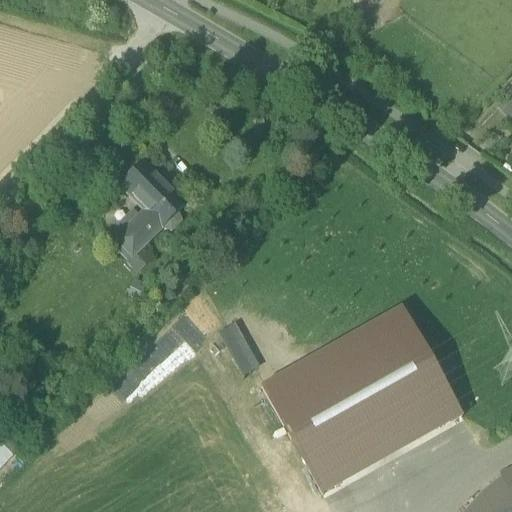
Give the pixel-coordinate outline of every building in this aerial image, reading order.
[(508,120),(511,124),(511,95),(498,110),(508,120)] [(60,154),(78,173),(95,156),(77,138),(60,154)] [(101,171),(119,188),(142,165),(125,148),(101,171)] [(181,225),(176,216),(185,208),(142,165),(119,188),(129,199),(135,193),(145,202),(143,205),(143,210),(145,213),(144,214),(139,219),(115,243),(132,260),(136,256),(162,230),(171,234),(181,225)] [(129,199),(144,214),(145,213),(143,210),(143,205),(145,202),(135,193),(129,199)] [(107,235),(115,243),(139,219),(131,211),(107,235)] [(132,260),(115,243),(109,248),(126,266),(132,260)] [(132,260),(126,266),(137,276),(146,267),(136,256),(132,260)] [(150,290),(134,282),(125,299),(142,307),(150,290)] [(401,311),(261,389),(322,498),(461,419),(401,311)] [(0,441),(0,444),(13,457),(24,445),(10,431),(0,441)] [(0,473),(13,461),(0,447),(0,473)] [(511,474),(502,479),(511,499),(511,474)] [(511,511),(511,499),(502,479),(482,493),(466,511),(511,511)]
